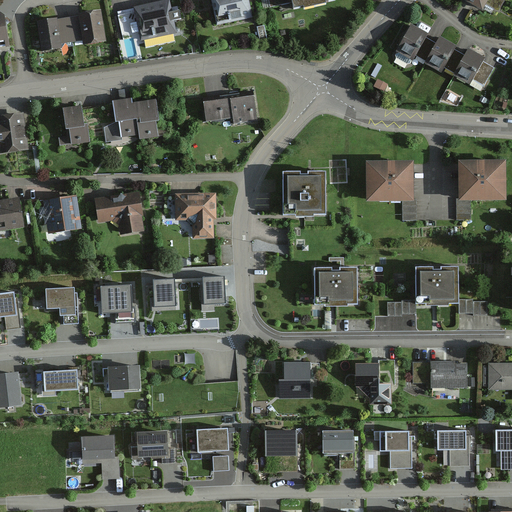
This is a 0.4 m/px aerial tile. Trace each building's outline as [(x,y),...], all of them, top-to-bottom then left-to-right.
[(247,0),(212,0),(219,24),(252,16),(247,0)] [(334,0),(268,0),(270,8),(291,3),(294,14),(303,11),(303,14),(326,9),(326,6),(335,4),(334,0)] [(488,0),(466,0),(483,10),(488,0)] [(171,1),(135,9),(142,42),(178,34),(171,1)] [(0,52),(10,51),(4,14),(0,12),(0,52)] [(101,12),(80,15),(84,45),(106,42),(101,12)] [(58,19),(37,22),(41,51),(62,48),(58,19)] [(428,36),(412,27),(399,49),(415,59),(428,36)] [(445,70),(457,48),(441,39),(429,61),(445,70)] [(472,81),(485,59),(469,50),(456,72),(472,81)] [(256,93),(205,102),(208,123),(235,118),(237,127),(261,123),(256,93)] [(106,142),(139,136),(134,106),(131,106),(131,102),(113,105),(115,123),(104,128),(106,142)] [(157,102),(134,106),(139,136),(139,141),(158,138),(155,124),(159,124),(157,102)] [(82,108),(59,111),(61,129),(66,128),(69,146),(94,142),(91,125),(85,126),(82,108)] [(24,118),(0,121),(0,148),(4,148),(5,153),(29,150),(24,118)] [(507,204),(506,164),(458,165),(459,199),(456,199),(457,221),(471,221),(471,205),(507,204)] [(414,165),(366,165),(366,206),(402,206),(402,221),(417,221),(417,199),(414,199),(414,165)] [(326,172),(283,173),(283,216),(326,215),(326,172)] [(138,196),(99,203),(102,223),(121,220),(124,236),(144,232),(138,196)] [(77,198),(47,202),(52,234),(82,230),(77,198)] [(214,198),(178,198),(179,220),(196,219),(196,239),(215,238),(214,198)] [(21,202),(0,204),(0,233),(25,229),(21,202)] [(461,307),(460,267),(416,268),(417,307),(461,307)] [(359,268),(315,268),(316,308),(359,307),(359,268)] [(225,280),(203,281),(204,308),(226,307),(225,280)] [(173,285),(154,286),(155,309),(175,308),(173,285)] [(74,289),(47,289),(47,309),(74,309),(74,289)] [(130,290),(102,291),(103,314),(131,313),(130,290)] [(12,298),(0,299),(0,318),(15,317),(12,298)] [(489,313),(489,300),(462,299),(461,313),(489,313)] [(468,363),(432,365),(413,365),(414,386),(427,385),(427,388),(469,386),(468,363)] [(310,364),(287,365),(288,382),(280,382),(281,401),(312,400),(310,364)] [(377,367),(358,367),(359,389),(370,388),(370,406),(392,405),(391,385),(378,386),(377,367)] [(511,367),(492,368),(492,390),(511,389),(511,367)] [(138,368),(109,369),(109,389),(139,388),(138,368)] [(77,371),(44,373),(45,392),(78,390),(77,371)] [(18,374),(0,375),(0,406),(21,404),(18,374)] [(511,424),(497,426),(498,446),(511,445),(511,424)] [(359,426),(330,427),(331,446),(359,445),(359,426)] [(229,428),(196,430),(198,455),(230,454),(229,428)] [(167,431),(138,434),(139,457),(169,455),(167,431)] [(414,431),(383,431),(383,448),(391,448),(391,468),(415,468),(414,431)] [(466,431),(439,431),(439,450),(467,449),(466,431)] [(272,463),(296,464),(296,434),(272,434),(272,463)] [(113,437),(83,439),(84,460),(114,459),(113,437)] [(230,456),(214,457),(215,473),(231,472),(230,456)]
